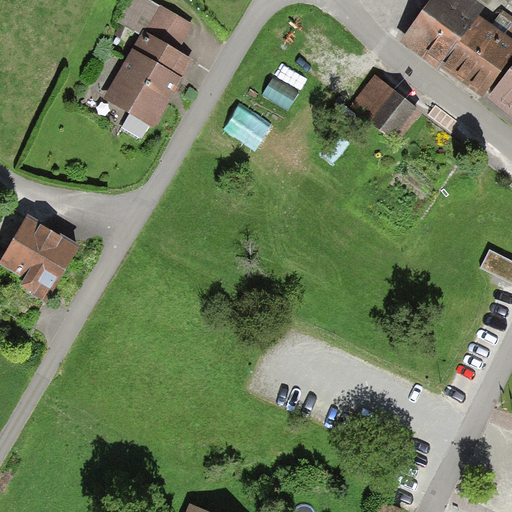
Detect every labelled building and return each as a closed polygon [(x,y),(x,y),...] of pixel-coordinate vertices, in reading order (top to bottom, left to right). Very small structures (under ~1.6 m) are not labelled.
[(139,141),(185,63),(169,54),(185,27),(138,0),(128,0),(114,24),(137,38),(101,100),(131,117),(123,132),(139,141)] [(511,46),(510,45),(511,41),(511,24),(498,14),(487,30),(472,19),(478,10),(463,0),(437,0),(407,42),(481,96),(511,52),(511,46)] [(511,66),(486,98),(511,119),(511,66)] [(408,110),(371,81),(349,109),(386,138),(408,110)] [(36,290),(41,293),(45,286),(66,250),(23,224),(5,254),(0,263),(0,269),(9,275),(23,283),(36,290)] [(511,282),(511,264),(485,250),(473,271),(508,290),(511,282)] [(0,295),(30,312),(41,293),(36,290),(23,283),(9,275),(0,290),(0,295)]
